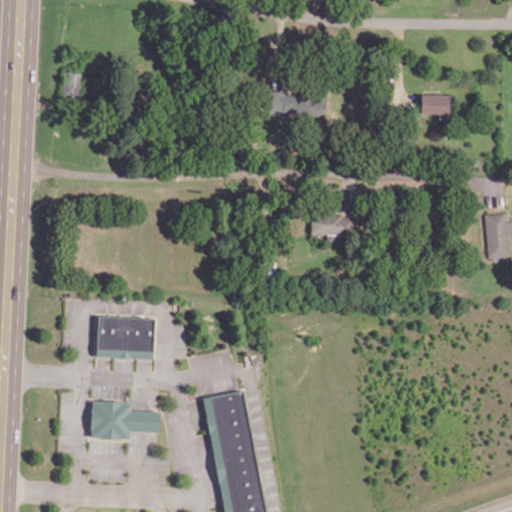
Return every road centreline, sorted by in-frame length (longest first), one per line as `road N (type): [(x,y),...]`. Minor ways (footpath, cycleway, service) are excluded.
road 1 (primary): [(21,0),(0,488)]
road 2 (residential): [(218,0),(340,23),(511,24)]
